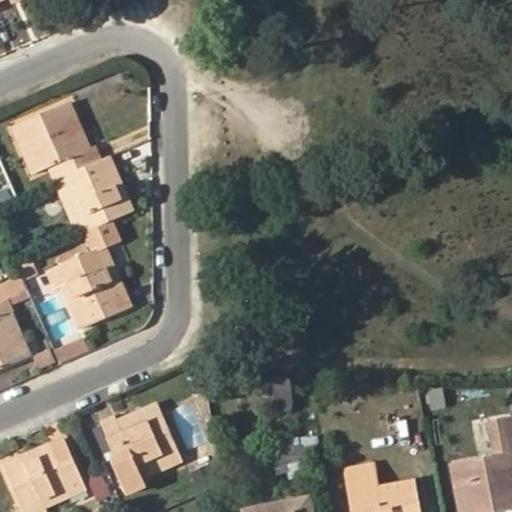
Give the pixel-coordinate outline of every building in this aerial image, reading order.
[(64,176),(102,160),(96,145),(90,148),(85,135),(79,137),(77,132),(82,129),(70,101),(14,125),(26,153),(33,150),(41,169),(58,161),(64,176)] [(33,150),(26,153),(34,172),(41,169),(33,150)] [(110,156),(102,160),(64,176),(69,188),(87,230),(111,220),(134,211),(128,195),(123,196),(118,185),(123,183),(110,156)] [(128,195),(123,183),(118,185),(123,196),(128,195)] [(85,231),(87,230),(69,188),(62,192),(79,234),(85,231)] [(85,231),(93,249),(103,244),(119,237),(111,220),(87,230),(85,231)] [(54,266),(63,285),(81,328),(129,306),(117,275),(114,277),(109,267),(112,266),(103,244),(93,249),(54,266)] [(29,254),(15,260),(21,274),(35,268),(29,254)] [(55,289),(63,285),(54,266),(47,269),(55,289)] [(0,300),(0,366),(28,355),(4,299),(0,300)] [(57,362),(87,351),(83,338),(52,349),(57,362)] [(132,422),(130,416),(118,421),(116,415),(102,422),(118,458),(113,460),(127,491),(145,484),(142,477),(183,459),(158,403),(136,413),(138,419),(132,422)] [(136,413),(130,416),(132,422),(138,419),(136,413)] [(459,466),(467,506),(511,497),(511,444),(507,421),(491,424),(498,459),(459,466)] [(3,465),(23,511),(24,511),(46,503),(85,486),(66,439),(35,452),(37,454),(27,459),(25,456),(3,465)] [(348,467),(356,511),(420,511),(414,482),(378,488),(374,462),(348,467)] [(98,505),(111,499),(101,473),(87,479),(98,505)] [(511,497),(467,506),(468,511),(483,511),(511,507),(511,497)] [(246,511),(312,511),(310,499),(246,511)] [(46,503),(24,511),(49,511),(50,511),(46,503)]
